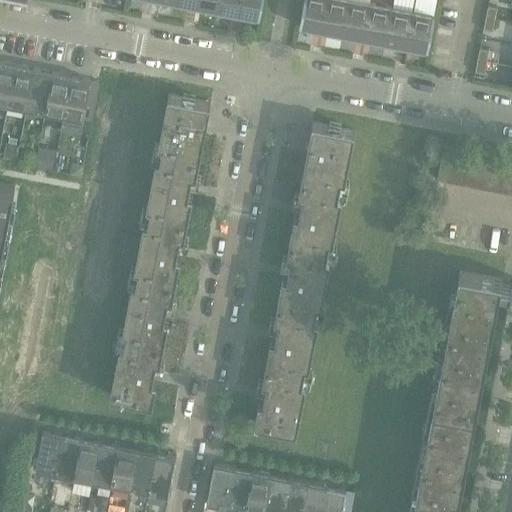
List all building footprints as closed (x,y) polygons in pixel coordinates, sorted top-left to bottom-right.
[(218,0),(196,0),(196,5),(217,9),(218,0)] [(241,0),(218,0),(217,9),(239,14),(241,0)] [(241,0),(239,14),(257,17),(257,18),(260,18),(263,0),(241,0)] [(304,0),(299,26),(302,26),(321,30),(326,0),(304,0)] [(349,0),(326,0),(321,30),(343,34),(349,0)] [(371,3),(355,0),(349,0),(343,34),(364,38),(371,3)] [(392,7),(371,3),(364,38),(386,42),(392,7)] [(414,11),(392,7),(386,42),(407,46),(414,11)] [(407,46),(426,50),(428,51),(435,15),(433,14),(433,15),(414,11),(407,46)] [(487,13),(485,23),(497,25),(499,16),(487,13)] [(499,16),(497,25),(509,27),(511,18),(499,16)] [(479,56),(477,66),(489,68),(491,58),(479,56)] [(491,58),(489,68),(501,70),(502,61),(491,58)] [(15,65),(0,62),(0,102),(7,104),(15,65)] [(34,69),(15,65),(7,104),(26,108),(34,69)] [(52,72),(34,69),(26,108),(45,111),(52,72)] [(71,76),(52,72),(45,111),(63,115),(71,76)] [(84,116),(89,91),(91,80),(71,76),(63,115),(84,119),(84,116)] [(97,93),(89,91),(84,116),(92,117),(97,93)] [(169,95),(160,143),(164,144),(163,152),(201,159),(212,102),(169,95)] [(355,130),(314,122),(313,122),(302,179),(340,187),(341,178),(346,179),(355,130)] [(6,143),(3,159),(16,162),(20,145),(6,143)] [(156,160),(148,205),(152,206),(150,214),(188,221),(193,195),(189,194),(193,173),(198,174),(201,159),(163,152),(161,161),(156,160)] [(437,179),(438,180),(450,182),(455,156),(442,153),(437,179)] [(467,158),(455,156),(450,182),(462,184),(467,158)] [(479,160),(467,158),(462,184),(474,187),(479,160)] [(36,159),(35,167),(52,170),(54,162),(36,159)] [(491,162),(479,160),(474,187),(486,189),(491,162)] [(70,165),(68,173),(81,176),(83,164),(76,162),(71,161),(70,165)] [(502,165),(491,162),(486,189),(497,191),(502,165)] [(511,178),(511,166),(502,165),(497,191),(509,193),(511,178)] [(303,195),(302,205),(299,215),(295,215),(290,241),(328,249),(329,240),(334,241),(342,196),(338,195),(340,187),(302,179),(299,194),(303,195)] [(0,266),(16,186),(0,183),(0,266)] [(144,222),(136,267),(140,268),(138,276),(176,283),(181,257),(177,256),(179,246),(181,236),(186,236),(188,221),(150,214),(149,223),(144,222)] [(292,257),(290,267),(288,278),(283,277),(278,303),(316,310),(317,302),(322,303),(331,258),(326,257),(328,249),(290,241),(287,256),(292,257)] [(460,272),(457,287),(413,511),(457,511),(500,290),(510,292),(509,296),(511,296),(511,283),(511,286),(502,284),(502,280),(460,272)] [(132,284),(124,329),(128,330),(126,338),(164,346),(169,319),(165,318),(169,298),(173,299),(176,283),(138,276),(137,285),(132,284)] [(280,319),(278,329),(276,340),(271,339),(266,365),(304,373),(306,364),(310,365),(319,320),(314,319),(316,310),(278,303),(275,318),(280,319)] [(111,394),(125,397),(153,402),(157,381),(153,381),(157,360),(161,361),(164,346),(126,338),(125,347),(120,346),(111,394)] [(268,381),(266,391),(264,402),(259,401),(255,422),(297,430),(307,382),(302,381),(304,373),(266,365),(263,381),(268,381)] [(62,434),(44,430),(36,470),(54,473),(62,434)] [(82,438),(62,434),(54,473),(74,477),(82,438)] [(101,441),(82,438),(74,477),(93,481),(101,441)] [(119,445),(101,441),(93,481),(111,484),(119,445)] [(138,448),(119,445),(111,484),(130,488),(138,448)] [(149,491),(156,452),(138,448),(130,488),(149,491)] [(176,456),(156,452),(149,491),(168,495),(176,456)] [(215,463),(207,501),(207,502),(225,506),(233,467),(215,463)] [(251,470),(233,467),(225,506),(244,509),(251,470)] [(263,511),(270,474),(251,470),(244,509),(243,511),(263,511)] [(282,511),(289,477),(270,474),(263,511),(282,511)] [(301,511),(307,481),(289,477),(282,511),(301,511)] [(321,511),(327,485),(307,481),(301,511),(321,511)] [(342,511),(346,489),(347,488),(327,485),(321,511),(342,511)] [(351,511),(355,491),(346,489),(342,511),(351,511)]
